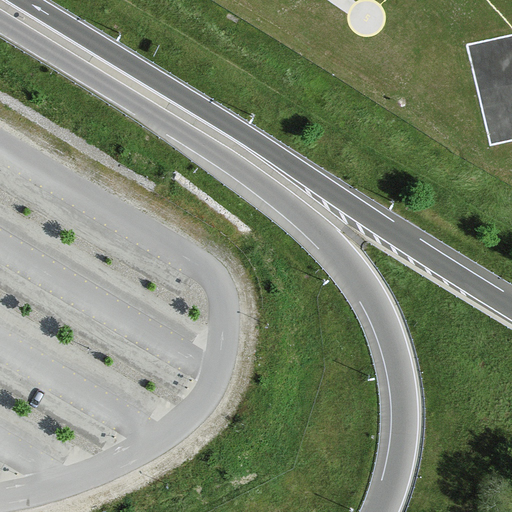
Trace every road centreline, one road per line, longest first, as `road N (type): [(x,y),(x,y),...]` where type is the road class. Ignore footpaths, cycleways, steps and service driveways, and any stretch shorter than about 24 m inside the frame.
road 1 (motorway): [(0,21),(237,167),(299,214),(361,281),(391,337),(405,402),(383,511)]
road 2 (motorway): [(511,307),(24,0)]
